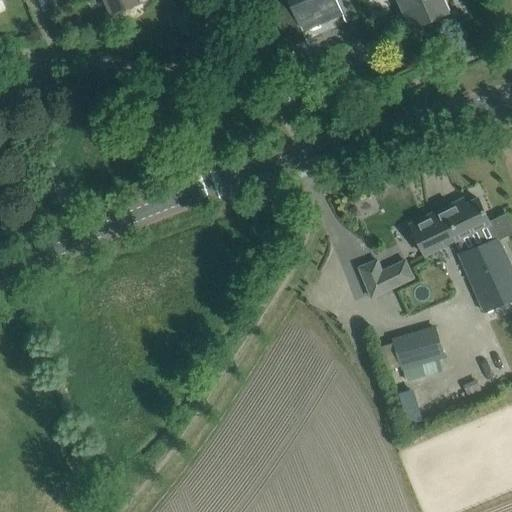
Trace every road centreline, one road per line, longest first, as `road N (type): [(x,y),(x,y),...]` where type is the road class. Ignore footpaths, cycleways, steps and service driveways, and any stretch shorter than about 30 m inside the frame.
road 1 (unclassified): [(0,274),(186,192),(511,90)]
road 2 (track): [(311,152),(302,226),(267,291),(113,511)]
